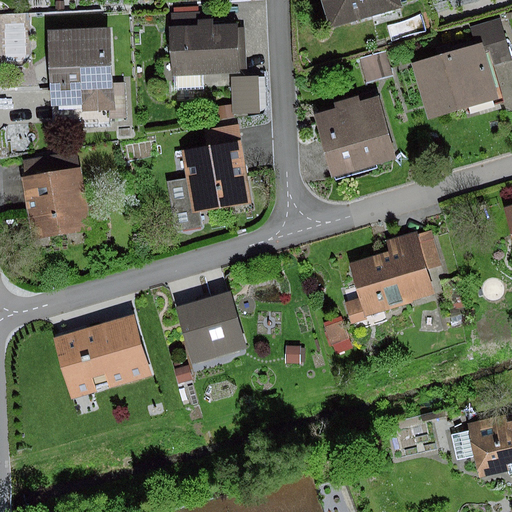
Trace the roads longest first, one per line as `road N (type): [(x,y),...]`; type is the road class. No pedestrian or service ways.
road 1 (residential): [(0,318),(291,233)]
road 2 (residential): [(291,233),(279,0)]
road 3 (residential): [(291,233),(511,170)]
road 4 (track): [(182,432),(342,391)]
